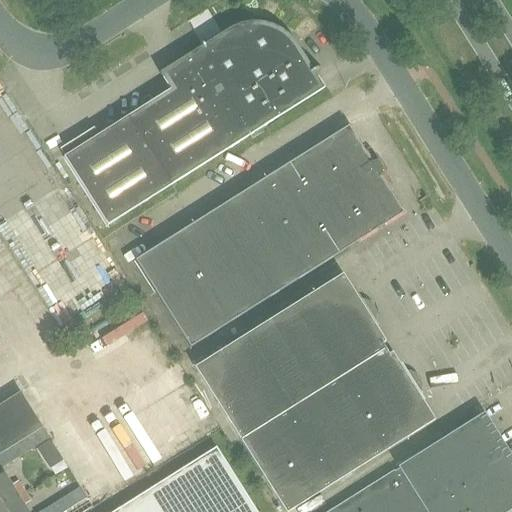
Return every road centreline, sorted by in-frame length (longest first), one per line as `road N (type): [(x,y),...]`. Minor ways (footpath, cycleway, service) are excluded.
road 1 (unclassified): [(511,261),(344,0)]
road 2 (unclassified): [(148,0),(51,55),(20,49),(0,23)]
